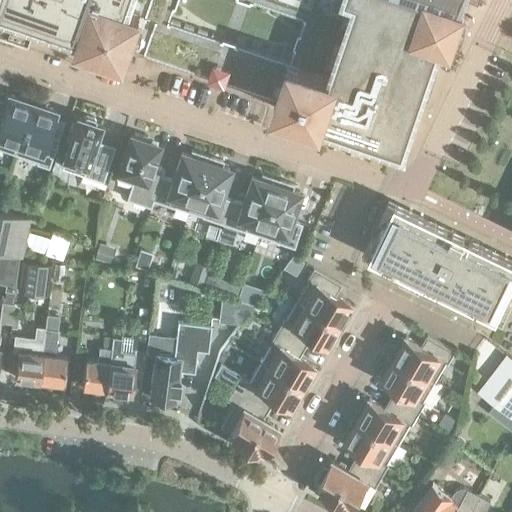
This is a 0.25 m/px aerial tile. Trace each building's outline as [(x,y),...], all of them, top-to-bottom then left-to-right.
[(0,0),(0,20),(31,31),(34,22),(74,35),(76,29),(81,31),(78,40),(125,56),(129,47),(209,74),(209,75),(210,75),(210,76),(223,81),(224,80),(225,80),(225,79),(277,97),(274,106),(321,122),(323,117),(362,130),(361,133),(405,148),(420,104),(417,103),(439,37),(451,41),(464,4),(459,3),(460,0),(472,0),(479,3),(479,0),(0,0)] [(0,146),(15,151),(33,98),(20,93),(19,96),(8,92),(1,112),(0,111),(0,146)] [(33,98),(15,151),(37,159),(36,162),(48,166),(60,132),(50,128),(56,109),(45,105),(46,102),(33,98)] [(84,173),(103,180),(114,145),(102,141),(101,144),(95,142),(101,124),(96,122),(96,120),(95,117),(86,114),(83,115),(83,117),(77,116),(63,157),(86,165),(84,173)] [(164,166),(152,162),(155,155),(154,154),(158,143),(147,139),(148,136),(134,131),(133,134),(130,133),(116,177),(132,182),(127,197),(151,206),(161,174),(164,166)] [(188,210),(194,193),(207,154),(191,149),(190,153),(182,150),(173,178),(161,174),(151,206),(154,198),(188,210)] [(207,154),(194,193),(188,210),(223,221),(231,197),(220,194),(229,166),(221,164),(223,159),(207,154)] [(277,177),(262,172),(260,177),(252,174),(243,201),(231,197),(223,221),(259,233),(264,216),(277,177)] [(277,177),(264,216),(259,233),(272,238),(294,246),(302,221),(290,217),(300,190),(291,187),(293,183),(277,177)] [(511,283),(511,256),(395,200),(369,254),(496,316),(511,283)] [(30,215),(0,208),(0,281),(8,283),(4,301),(13,302),(14,291),(16,291),(21,253),(30,215)] [(110,261),(115,246),(98,241),(93,256),(110,261)] [(135,264),(147,268),(152,252),(140,248),(135,264)] [(284,264),(295,272),(302,259),(292,253),(284,264)] [(47,294),(51,262),(21,258),(17,289),(47,294)] [(297,298),(338,322),(343,314),(346,316),(352,306),(349,304),(350,302),(335,293),(341,282),(313,266),(306,278),(308,279),(297,298)] [(214,289),(218,276),(207,272),(203,285),(214,289)] [(277,328),(304,344),(310,334),(326,343),(327,341),(330,343),(336,332),(333,331),(338,322),(297,298),(286,318),(283,317),(277,328)] [(62,382),(65,354),(54,353),(59,314),(46,313),(44,327),(38,379),(62,382)] [(155,351),(149,393),(152,393),(152,397),(163,398),(164,395),(174,396),(175,387),(178,387),(179,376),(176,375),(177,367),(194,369),(196,347),(207,348),(210,323),(183,319),(177,318),(172,353),(155,351)] [(144,349),(148,322),(134,320),(130,347),(144,349)] [(13,349),(18,350),(15,376),(38,379),(44,327),(37,327),(36,338),(15,335),(13,349)] [(271,341),(260,360),(302,384),(306,376),(309,378),(315,368),(312,366),(314,364),(298,355),(304,344),(277,328),(270,340),(271,341)] [(394,355),(436,379),(446,360),(448,361),(455,349),(428,333),(421,343),(406,334),(405,337),(401,335),(395,345),(398,347),(394,355)] [(81,384),(105,387),(112,335),(104,334),(102,347),(98,346),(97,358),(85,356),(81,384)] [(112,335),(105,387),(129,390),(134,350),(120,348),(121,336),(112,335)] [(511,356),(506,352),(478,389),(511,415),(511,356)] [(424,399),(436,379),(394,355),(389,363),(386,361),(380,372),(383,374),(382,376),(397,385),(391,395),(419,411),(425,400),(424,399)] [(231,385),(268,406),(274,396),(289,405),(291,403),(293,405),(300,394),(297,393),(302,384),(260,360),(249,380),(238,374),(231,385)] [(268,406),(231,385),(225,397),(233,402),(220,424),(234,432),(232,436),(256,451),(258,447),(263,450),(265,447),(268,449),(275,436),(272,434),(277,426),(262,417),(268,406)] [(358,417),(399,441),(410,422),(412,423),(419,411),(391,395),(385,406),(370,396),(368,399),(365,397),(359,407),(362,409),(358,417)] [(387,461),(399,441),(358,417),(353,425),(349,423),(343,434),(346,436),(345,438),(361,447),(355,457),(383,473),(389,462),(387,461)] [(375,486),(376,486),(383,473),(355,457),(349,468),(333,459),(328,467),(325,465),(317,478),(320,480),(319,483),(324,486),(322,489),(346,503),(348,500),(353,503),(367,480),(375,486)] [(471,511),(472,511),(481,493),(469,486),(465,486),(462,486),(458,487),(456,490),(452,494),(434,481),(413,509),(417,511),(471,511)] [(472,511),(471,511),(481,511),(485,506),(488,507),(492,499),(481,493),(472,511)]
